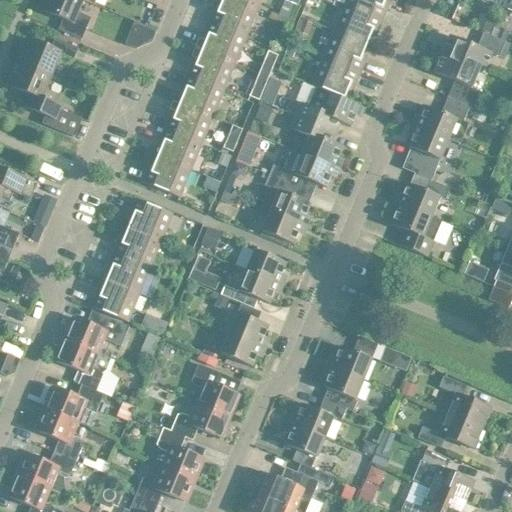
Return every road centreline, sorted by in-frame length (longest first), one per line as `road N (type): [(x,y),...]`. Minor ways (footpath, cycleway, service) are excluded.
road 1 (residential): [(211,511),(261,377),(307,341),(385,140),(377,100),(422,0)]
road 2 (residential): [(180,0),(159,39),(116,52),(38,253),(49,306),(0,445)]
